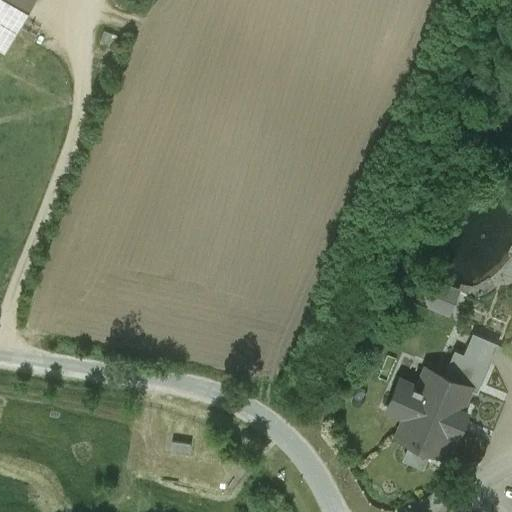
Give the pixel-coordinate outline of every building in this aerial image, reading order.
[(0,0),(0,42),(4,45),(29,0),(0,0)] [(459,289),(406,267),(396,293),(449,315),(459,289)] [(498,342),(472,331),(463,352),(454,348),(443,373),(468,384),(470,378),(480,382),(489,362),(498,342)] [(443,373),(427,367),(427,366),(425,365),(424,367),(426,368),(419,386),(413,383),(412,385),(398,379),(387,406),(404,414),(396,432),(395,434),(397,435),(398,435),(439,453),(441,454),(442,452),(450,432),(454,434),(456,435),(457,433),(456,433),(465,412),(466,412),(467,410),(465,409),(464,409),(461,408),(469,389),(470,387),(467,386),(468,384),(443,373)] [(190,442),(171,439),(170,449),(188,452),(190,442)]
